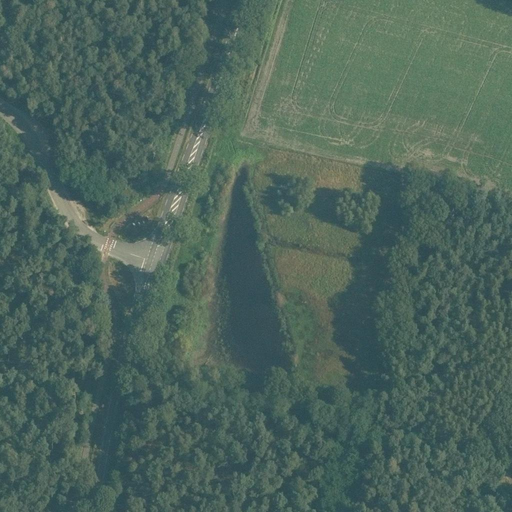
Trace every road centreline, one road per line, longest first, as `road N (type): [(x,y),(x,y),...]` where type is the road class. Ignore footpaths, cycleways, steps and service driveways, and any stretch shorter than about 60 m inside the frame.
road 1 (unclassified): [(511,475),(369,426),(124,376)]
road 2 (secondary): [(158,264),(248,0)]
road 3 (unclassified): [(158,264),(83,232),(25,132),(0,108)]
road 4 (secondary): [(124,376),(94,511)]
